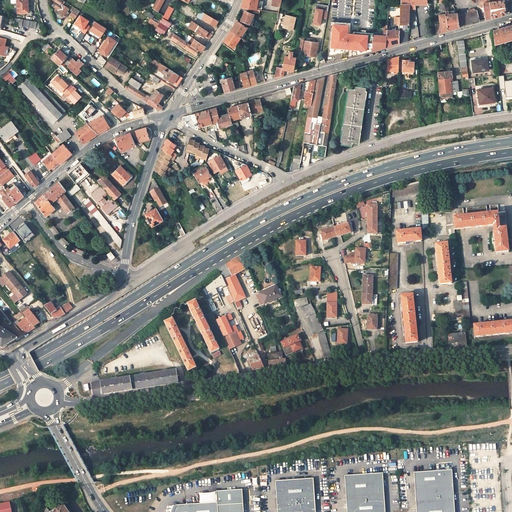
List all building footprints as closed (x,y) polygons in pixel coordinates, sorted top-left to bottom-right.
[(16,0),(17,13),(28,13),(27,0),(16,0)] [(56,13),(63,17),(66,13),(68,10),(63,6),(65,3),(62,1),(62,2),(58,0),(52,0),(57,3),(55,7),(58,10),(56,13)] [(162,0),(155,0),(150,8),(156,11),(162,0)] [(257,0),(243,0),(243,1),(241,7),(253,9),(256,10),(257,0)] [(280,8),(281,0),(273,0),(272,7),(280,8)] [(329,0),(325,28),(334,30),(332,40),(340,42),(342,31),(352,33),(356,9),(367,11),(369,0),(329,0)] [(413,0),(398,0),(399,18),(399,26),(399,32),(399,43),(408,41),(408,9),(415,9),(414,4),(413,0)] [(491,17),(489,2),(489,0),(479,0),(480,2),(484,1),(485,3),(480,3),(481,7),(484,7),(485,19),(491,17)] [(503,1),(489,2),(491,17),(499,15),(506,13),(503,1)] [(169,5),(162,17),(166,20),(173,8),(169,5)] [(458,15),(460,26),(479,21),(476,11),(472,9),(465,10),(466,12),(458,15)] [(143,13),(149,17),(151,18),(153,16),(145,10),(143,13)] [(240,21),(249,24),(253,15),(245,11),(240,21)] [(460,26),(458,15),(449,16),(448,11),(445,11),(445,14),(448,29),(453,28),(460,26)] [(278,13),(274,30),(278,31),(283,14),(278,13)] [(81,30),(86,33),(91,25),(89,24),(92,20),(82,14),(76,24),(82,28),(81,30)] [(293,30),(296,17),(285,14),(284,21),(285,21),(283,28),(293,30)] [(448,29),(445,14),(438,14),(439,24),(436,25),(437,33),(441,31),(448,29)] [(202,19),(212,25),(215,20),(205,15),(202,19)] [(163,34),(170,23),(166,20),(162,17),(159,23),(151,18),(149,17),(146,20),(156,27),(155,29),(163,34)] [(15,19),(14,25),(35,29),(35,28),(36,23),(15,19)] [(247,27),(237,20),(230,31),(240,38),(247,27)] [(188,26),(195,30),(198,25),(192,21),(188,26)] [(100,37),(105,29),(95,22),(90,30),(100,37)] [(511,24),(500,28),(492,30),(494,44),(499,43),(499,44),(501,44),(501,42),(511,39),(511,24)] [(210,38),(212,35),(207,32),(198,25),(195,30),(204,37),(205,35),(210,38)] [(82,31),(75,40),(79,43),(86,34),(82,31)] [(240,38),(230,31),(224,40),(234,47),(240,38)] [(399,43),(399,32),(385,31),(385,36),(385,47),(392,45),(399,43)] [(109,34),(99,51),(110,57),(119,40),(109,34)] [(174,34),(171,39),(182,46),(185,42),(174,34)] [(385,47),(385,36),(373,35),(371,51),(378,49),(385,47)] [(192,38),(188,43),(198,50),(201,52),(202,49),(204,46),(199,42),(192,38)] [(318,43),(305,40),(303,54),(315,57),(318,43)] [(467,67),(464,40),(457,41),(461,68),(467,67)] [(182,46),(188,51),(194,55),(198,50),(188,43),(185,42),(182,46)] [(52,48),(46,43),(41,48),(46,54),(52,48)] [(288,54),(289,51),(290,46),(282,45),(280,53),(288,54)] [(7,62),(12,55),(14,51),(10,48),(6,54),(2,61),(7,62)] [(59,66),(63,62),(67,57),(59,50),(51,58),(59,66)] [(289,51),(288,54),(287,56),(284,55),(281,68),(280,77),(283,76),(283,69),(292,71),(295,57),(291,57),(292,52),(289,51)] [(96,61),(103,66),(108,60),(101,55),(96,61)] [(76,62),(69,56),(67,57),(63,62),(76,75),(80,71),(78,69),(83,64),(79,59),(76,62)] [(222,61),(217,56),(212,68),(218,71),(222,61)] [(393,58),(388,59),(387,71),(398,71),(399,56),(393,58)] [(126,67),(111,57),(105,67),(114,73),(116,69),(122,73),(126,67)] [(165,70),(166,68),(151,58),(150,60),(155,64),(153,67),(159,70),(161,67),(165,70)] [(402,71),(409,71),(413,71),(414,62),(408,61),(408,60),(402,60),(402,71)] [(479,61),(478,61),(472,62),(473,72),(487,70),(487,61),(479,62),(479,61)] [(18,75),(14,70),(12,68),(2,76),(8,83),(18,75)] [(175,80),(178,75),(176,74),(170,70),(164,78),(177,86),(178,85),(180,83),(175,80)] [(252,71),(247,72),(251,85),(256,83),(252,71)] [(437,72),(440,94),(452,92),(458,91),(457,80),(451,81),(450,78),(452,77),(451,71),(437,72)] [(245,86),(251,85),(247,72),(241,74),(245,86)] [(323,77),(315,79),(310,105),(303,142),(326,146),(337,73),(330,75),(329,83),(328,83),(321,125),(315,124),(323,77)] [(160,110),(162,107),(157,104),(164,92),(160,89),(158,92),(155,90),(149,98),(137,90),(143,80),(133,74),(124,88),(159,110),(160,110)] [(40,92),(50,103),(54,99),(43,89),(29,75),(17,86),(31,100),(40,92)] [(68,85),(65,82),(61,78),(61,79),(57,76),(51,82),(54,85),(61,92),(62,91),(65,94),(66,93),(72,87),(69,83),(68,85)] [(97,87),(101,84),(94,77),(90,81),(97,87)] [(231,90),(235,89),(233,82),(232,78),(222,81),(225,92),(231,90)] [(304,104),(310,105),(315,79),(312,80),(309,81),(307,91),(305,91),(304,97),(305,97),(304,104)] [(303,83),(293,85),(289,107),(293,108),(295,101),(297,101),(298,99),(300,99),(301,95),(298,95),(299,89),(301,90),(303,83)] [(81,97),(77,93),(75,90),(76,89),(73,86),(72,87),(66,93),(68,96),(68,97),(74,103),(81,97)] [(365,91),(365,87),(354,86),(354,89),(348,88),(340,141),(341,141),(341,144),(351,146),(352,142),(359,143),(366,91),(365,91)] [(494,102),(492,88),(477,90),(479,104),(494,102)] [(276,90),(270,92),(271,98),(278,97),(276,90)] [(397,98),(405,97),(405,90),(397,90),(397,98)] [(52,123),(56,120),(61,115),(50,103),(40,92),(31,100),(52,122),(52,123)] [(452,92),(440,94),(441,102),(446,102),(445,99),(452,98),(452,92)] [(50,103),(61,115),(65,111),(54,99),(50,103)] [(259,99),(248,102),(251,113),(261,110),(259,99)] [(248,102),(238,105),(241,118),(251,115),(251,113),(248,102)] [(78,115),(81,118),(84,121),(92,116),(91,115),(95,110),(89,104),(78,115)] [(133,118),(129,114),(118,104),(111,111),(115,115),(117,114),(120,117),(123,114),(129,120),(133,118)] [(241,118),(238,105),(227,108),(229,113),(231,123),(237,122),(236,119),(241,118)] [(131,111),(129,114),(133,118),(138,117),(145,115),(143,108),(131,111)] [(214,108),(208,109),(211,118),(216,117),(214,108)] [(212,123),(211,118),(208,109),(202,111),(189,114),(183,116),(183,121),(196,128),(197,127),(212,123)] [(220,128),(232,124),(231,123),(229,113),(224,115),(224,116),(217,118),(220,128)] [(97,134),(103,131),(108,128),(101,116),(87,124),(97,134)] [(18,130),(11,120),(0,129),(0,134),(5,141),(18,130)] [(91,138),(97,134),(87,124),(76,132),(84,143),(91,138)] [(142,143),(140,141),(149,138),(146,127),(140,129),(130,132),(135,145),(137,145),(139,147),(142,143)] [(217,141),(214,130),(210,131),(209,129),(206,130),(207,135),(217,141)] [(70,135),(66,130),(57,137),(58,138),(60,141),(61,142),(70,135)] [(135,145),(130,132),(124,135),(116,138),(119,146),(121,151),(135,145)] [(116,138),(107,143),(110,146),(113,149),(119,146),(116,138)] [(176,144),(175,144),(168,139),(165,142),(166,144),(162,149),(164,150),(160,154),(161,155),(158,160),(160,161),(156,166),(157,166),(154,170),(161,176),(166,170),(167,171),(168,172),(170,169),(168,167),(166,165),(170,160),(172,161),(174,158),(174,157),(176,154),(172,152),(174,149),(173,148),(176,144)] [(207,158),(209,149),(205,148),(205,146),(199,145),(200,143),(195,142),(195,140),(189,139),(188,140),(187,143),(185,152),(189,153),(190,150),(192,150),(192,152),(196,153),(195,158),(199,159),(200,155),(202,156),(202,157),(207,158)] [(59,165),(65,159),(72,154),(63,144),(60,147),(58,145),(56,147),(57,149),(56,151),(54,149),(52,151),(53,152),(51,154),(58,162),(59,165)] [(239,150),(248,154),(245,145),(238,146),(239,150)] [(48,170),(58,162),(51,154),(49,152),(47,154),(49,156),(42,162),(48,170)] [(40,159),(35,153),(28,158),(33,165),(40,159)] [(300,162),(301,157),(301,156),(294,154),(293,161),(300,162)] [(226,166),(220,155),(208,161),(214,173),(226,166)] [(251,174),(246,164),(236,170),(241,180),(251,174)] [(135,181),(120,166),(112,174),(126,188),(127,188),(128,189),(133,185),(132,184),(135,181)] [(205,166),(200,170),(204,178),(210,175),(205,166)] [(13,176),(8,169),(7,170),(0,175),(0,182),(1,185),(13,176)] [(204,178),(200,170),(194,173),(199,182),(204,178)] [(30,174),(25,178),(33,188),(37,183),(30,174)] [(104,176),(97,182),(101,186),(108,194),(111,197),(114,200),(121,194),(104,176)] [(65,191),(59,181),(50,189),(35,202),(46,216),(55,208),(53,206),(59,202),(68,212),(75,206),(63,193),(65,191)] [(10,207),(15,203),(2,186),(1,185),(0,182),(0,188),(1,189),(0,189),(0,191),(3,196),(2,197),(10,207)] [(391,190),(390,197),(420,190),(419,182),(391,190)] [(2,186),(15,203),(23,196),(16,187),(15,188),(13,185),(9,189),(5,184),(2,186)] [(80,189),(76,184),(65,192),(69,196),(80,189)] [(108,194),(101,186),(91,194),(98,202),(98,201),(103,207),(102,208),(108,214),(118,205),(114,200),(111,197),(107,201),(103,197),(108,194)] [(163,195),(158,187),(150,191),(155,199),(157,198),(160,205),(167,201),(163,195)] [(122,240),(90,201),(84,205),(120,249),(122,240)] [(202,201),(196,203),(200,211),(206,208),(202,201)] [(368,206),(367,220),(377,220),(377,206),(376,206),(376,203),(373,203),(372,206),(368,206)] [(455,229),(466,227),(488,225),(493,225),(495,239),(492,239),(492,242),(492,244),(495,244),(496,253),(509,252),(506,228),(507,228),(505,211),(498,212),(498,205),(490,206),(490,213),(487,213),(486,206),(466,208),(467,215),(464,215),(463,209),(455,209),(455,211),(453,211),(455,229)] [(420,206),(421,229),(429,229),(428,206),(420,206)] [(162,219),(156,208),(145,213),(151,225),(162,219)] [(455,234),(455,229),(453,211),(446,211),(448,234),(455,234)] [(377,220),(367,220),(367,234),(377,235),(377,220)] [(15,230),(27,243),(37,235),(25,221),(15,230)] [(348,224),(335,227),(337,237),(351,233),(348,224)] [(323,240),(337,237),(335,227),(330,229),(321,231),(323,240)] [(409,229),(408,229),(406,229),(406,231),(396,232),(397,244),(421,241),(419,229),(410,230),(409,229)] [(16,243),(20,241),(13,232),(3,241),(12,253),(19,247),(16,243)] [(297,254),(306,255),(308,241),(299,240),(297,254)] [(447,244),(435,245),(440,285),(451,284),(447,244)] [(366,249),(356,248),(355,263),(365,263),(366,249)] [(396,289),(397,254),(389,253),(388,292),(391,293),(391,289),(396,289)] [(234,303),(239,301),(245,298),(235,275),(245,269),(239,258),(219,269),(222,275),(234,303)] [(309,280),(318,282),(320,267),(311,266),(309,280)] [(0,278),(10,291),(18,284),(8,272),(0,278)] [(363,275),(362,290),(372,290),(373,276),(363,275)] [(461,290),(462,296),(464,320),(471,319),(468,289),(467,282),(460,283),(461,290)] [(26,293),(18,284),(10,291),(18,300),(26,293)] [(260,293),(265,303),(281,296),(277,288),(270,291),(269,289),(260,293)] [(372,295),(372,290),(362,290),(362,304),(376,305),(377,295),(372,295)] [(337,317),(337,292),(327,294),(327,317),(337,317)] [(417,332),(417,330),(417,328),(416,328),(414,308),(415,308),(415,307),(415,305),(413,305),(412,295),(401,296),(405,343),(417,342),(416,332),(417,332)] [(457,320),(464,320),(462,296),(458,297),(458,301),(455,301),(457,320)] [(294,300),(295,306),(308,304),(307,297),(294,300)] [(219,349),(195,301),(187,304),(211,353),(219,349)] [(56,310),(50,302),(44,306),(54,318),(57,317),(57,318),(61,316),(64,314),(61,308),(56,310)] [(72,308),(71,307),(69,303),(63,307),(67,312),(72,308)] [(305,306),(309,315),(315,312),(311,304),(305,306)] [(27,305),(20,310),(26,317),(33,326),(39,322),(28,310),(30,309),(27,305)] [(315,313),(310,316),(318,333),(323,330),(315,313)] [(237,331),(229,314),(215,320),(228,350),(240,344),(235,332),(237,331)] [(367,330),(377,330),(377,316),(368,316),(367,330)] [(26,317),(13,325),(22,335),(28,332),(35,328),(33,326),(26,317)] [(166,322),(188,371),(196,367),(173,318),(166,322)] [(511,333),(511,321),(474,326),(475,337),(511,333)] [(0,346),(2,348),(17,339),(18,338),(9,328),(7,325),(3,330),(5,331),(5,332),(0,329),(0,346)] [(13,325),(9,328),(18,338),(22,335),(13,325)] [(339,329),(338,344),(347,344),(348,330),(339,329)] [(318,333),(324,358),(331,356),(324,332),(318,333)] [(467,347),(466,334),(448,335),(449,343),(458,343),(459,347),(467,347)] [(280,342),(283,349),(282,349),(285,356),(293,353),(299,350),(296,342),(298,341),(300,341),(297,335),(280,342)] [(252,371),(259,370),(264,369),(257,352),(253,354),(254,357),(247,360),(252,371)] [(269,368),(277,367),(285,366),(284,359),(282,360),(281,352),(267,354),(269,368)] [(224,375),(231,374),(239,373),(235,363),(224,368),(223,366),(221,367),(224,375)] [(92,383),(93,396),(114,393),(143,388),(170,384),(178,383),(176,369),(96,382),(92,383)] [(455,511),(452,469),(414,472),(417,511),(455,511)] [(385,511),(383,473),(345,475),(347,511),(385,511)] [(315,511),(313,478),(275,481),(277,511),(315,511)] [(217,491),(218,502),(176,505),(174,509),(173,511),(243,511),(242,489),(217,491)] [(11,511),(10,502),(0,504),(0,511),(11,511)]
